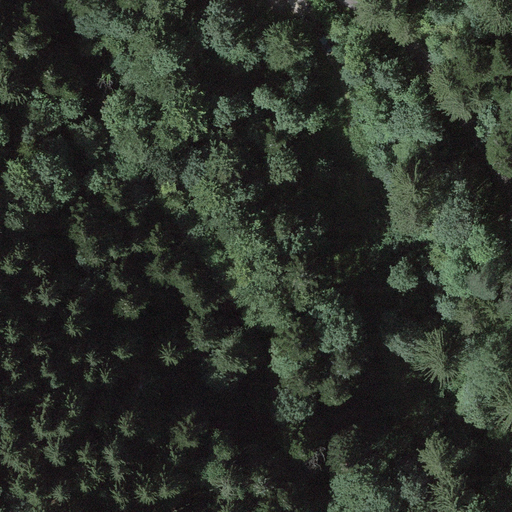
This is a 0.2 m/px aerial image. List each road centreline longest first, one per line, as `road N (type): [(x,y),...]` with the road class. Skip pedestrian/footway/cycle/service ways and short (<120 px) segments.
road 1 (track): [(453,511),(420,451),(385,351),(346,86),(278,0)]
road 2 (track): [(0,89),(17,144),(114,269),(249,511)]
road 3 (track): [(346,0),(434,75),(511,195)]
